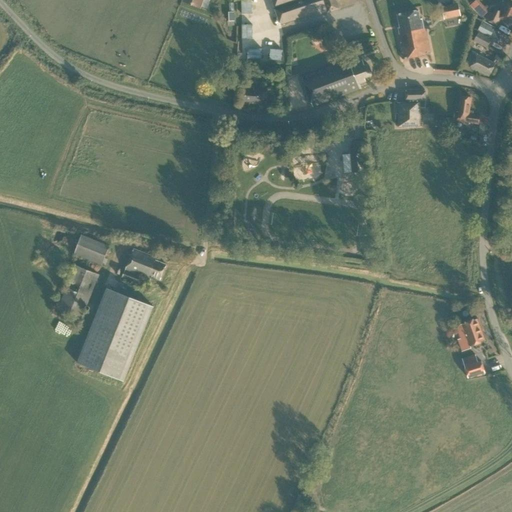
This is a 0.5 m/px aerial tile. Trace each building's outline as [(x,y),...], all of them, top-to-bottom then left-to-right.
[(253,14),(252,0),(241,0),(242,14),(253,14)] [(272,0),(281,24),(326,9),(327,13),(339,9),(336,0),(272,0)] [(489,11),(478,0),(475,0),(470,5),(481,18),(489,11)] [(500,18),(511,23),(511,22),(511,2),(508,0),(503,10),(496,7),(493,13),(490,12),(486,20),(497,25),(500,18)] [(458,14),(456,4),(442,7),(444,17),(458,14)] [(420,19),(418,10),(397,15),(400,28),(398,28),(400,33),(398,34),(403,59),(431,54),(426,28),(424,28),(422,19),(420,19)] [(495,29),(482,22),(478,30),(490,37),(495,29)] [(253,25),(242,25),(242,39),(253,39),(253,25)] [(491,39),(479,32),(474,41),(487,48),(491,39)] [(262,49),(248,48),(247,59),(262,59),(262,49)] [(270,60),(281,60),(282,50),(271,49),(270,60)] [(478,53),(472,51),(467,61),(472,64),(471,67),(489,76),(496,64),(477,55),(478,53)] [(494,58),(501,62),(504,56),(497,52),(494,58)] [(335,65),(334,62),(301,74),(313,106),(361,88),(359,84),(366,81),(365,78),(373,75),(369,65),(365,66),(362,60),(350,64),(348,59),(345,61),(342,55),(337,57),(339,63),(335,65)] [(254,86),(243,85),(242,101),(253,102),(253,103),(259,104),(259,105),(266,105),(267,89),(254,88),(254,86)] [(426,107),(425,90),(406,90),(406,103),(398,103),(398,127),(421,126),(421,108),(426,107)] [(472,97),(461,96),(459,112),(457,112),(456,120),(479,124),(480,115),(473,114),(474,111),(469,111),(472,97)] [(352,141),(353,148),(350,148),(352,172),(364,171),(362,147),(361,140),(352,141)] [(109,245),(81,234),(73,254),(101,265),(109,245)] [(161,279),(166,265),(156,261),(157,258),(134,249),(123,277),(138,283),(138,284),(140,277),(141,275),(151,279),(152,276),(161,279)] [(99,274),(74,265),(57,310),(81,320),(99,274)] [(137,286),(143,288),(146,280),(140,277),(138,284),(138,283),(137,286)] [(154,306),(107,288),(77,363),(124,382),(154,306)] [(486,341),(478,319),(463,324),(471,347),(486,341)] [(465,366),(468,378),(485,373),(482,361),(465,366)]
